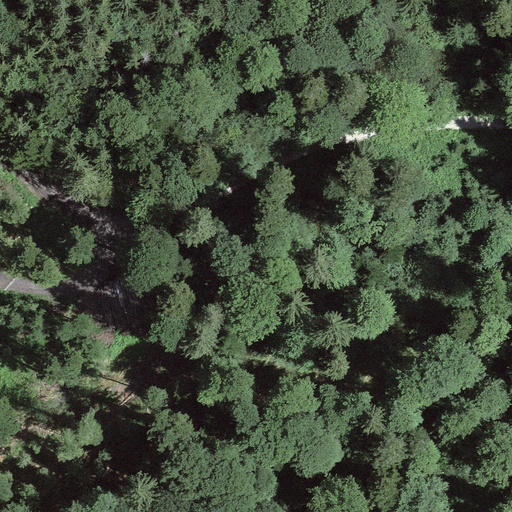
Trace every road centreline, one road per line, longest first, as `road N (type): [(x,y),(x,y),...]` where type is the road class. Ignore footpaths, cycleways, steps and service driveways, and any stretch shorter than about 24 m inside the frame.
road 1 (track): [(511,124),(359,133),(297,151),(123,236),(0,155)]
road 2 (track): [(123,236),(120,256),(86,283),(0,281)]
